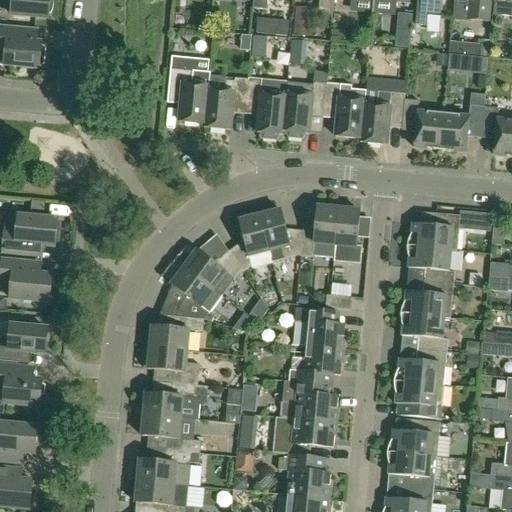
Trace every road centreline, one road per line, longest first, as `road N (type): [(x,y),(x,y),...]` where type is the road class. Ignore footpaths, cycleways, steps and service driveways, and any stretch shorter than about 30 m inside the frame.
road 1 (unclassified): [(101,511),(116,325),(139,273),(188,218),(264,183),(384,184)]
road 2 (residential): [(356,511),(384,184)]
road 3 (unclassified): [(384,184),(511,195)]
